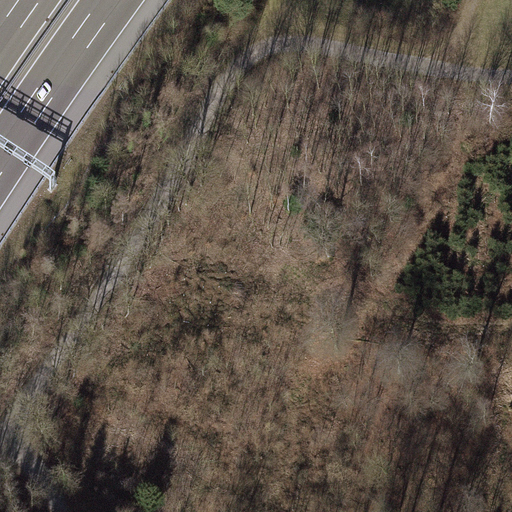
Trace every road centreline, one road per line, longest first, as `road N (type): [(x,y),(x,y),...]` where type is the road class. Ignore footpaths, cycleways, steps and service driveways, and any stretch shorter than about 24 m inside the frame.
road 1 (track): [(511,76),(304,42),(248,59),(216,94),(129,252),(0,435)]
road 2 (motorway): [(0,162),(112,0)]
